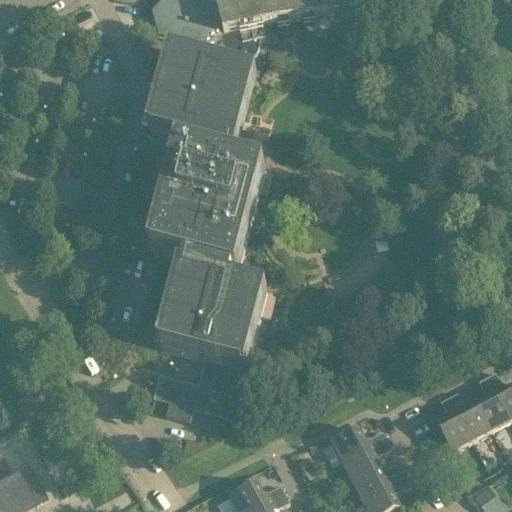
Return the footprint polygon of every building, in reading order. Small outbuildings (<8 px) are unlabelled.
[(209,61),(222,46),(219,11),(195,4),(178,0),(167,0),(152,16),(159,41),(179,46),(177,56),(173,55),(152,136),(183,145),(179,160),(171,158),(168,170),(176,172),(154,258),(185,266),(162,353),(205,365),(198,389),(160,379),(154,403),(169,407),(166,420),(190,427),(193,413),(245,426),(257,378),(242,374),(263,293),(232,285),(261,171),(231,163),(253,77),(201,63),(202,59),(209,61)] [(199,0),(196,3),(195,3),(195,4),(219,11),(222,46),(225,59),(225,60),(240,64),(245,65),(250,63),(255,61),(258,56),(260,52),(261,44),(266,43),(263,29),(278,26),(291,24),(304,22),(331,19),(353,18),(371,17),(373,17),(368,0),(199,0)] [(382,0),(380,0),(374,2),(378,16),(386,14),(382,0)] [(487,381),(511,426),(511,425),(511,389),(505,394),(496,377),(487,381)] [(511,426),(487,381),(479,386),(487,402),(477,407),(492,436),(511,426)] [(492,436),(477,407),(466,413),(457,397),(449,401),(473,446),(492,436)] [(473,446),(449,401),(440,406),(449,423),(438,429),(453,457),(473,446)] [(356,427),(328,441),(329,442),(332,448),(359,434),(356,428),(356,427)] [(365,445),(359,434),(332,448),(332,449),(323,453),(333,473),(342,468),(387,445),(382,436),(365,445)] [(387,445),(342,468),(342,469),(331,475),(336,485),(347,479),(352,487),(380,473),(375,462),(391,454),(387,445)] [(308,462),(299,467),(304,476),(313,472),(308,462)] [(386,483),(380,473),(352,487),(362,507),(408,484),(403,474),(386,483)] [(30,474),(20,479),(19,477),(0,487),(0,511),(36,511),(47,505),(30,474)] [(412,491),(408,484),(362,507),(364,511),(400,511),(395,500),(412,491)] [(234,511),(260,511),(285,499),(281,491),(264,499),(258,488),(230,503),(234,511)] [(285,499),(260,511),(283,511),(290,509),(285,499)]
